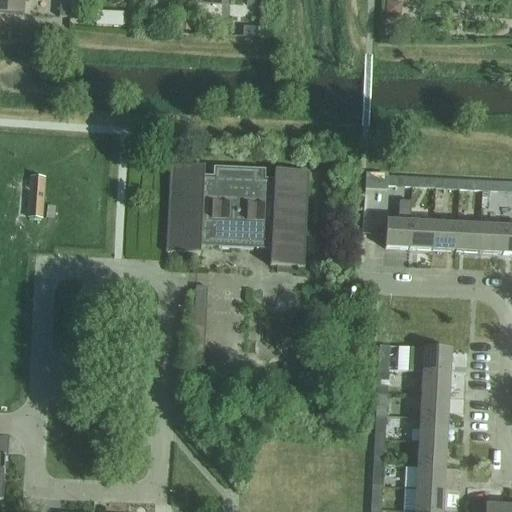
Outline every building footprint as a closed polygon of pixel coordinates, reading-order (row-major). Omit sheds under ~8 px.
[(23,0),(0,0),(0,16),(23,18),(23,0)] [(389,0),(390,13),(409,12),(408,0),(389,0)] [(58,19),(69,20),(70,2),(59,2),(58,19)] [(269,269),(304,270),(309,175),(274,173),(274,183),(264,183),(264,173),(213,171),(212,180),(203,179),(203,170),(169,168),(165,256),(198,257),(199,250),(270,254),(269,269)] [(27,220),(42,221),(45,180),(30,179),(27,220)] [(411,190),(412,180),(387,179),(387,189),(411,190)] [(434,191),(435,181),(412,180),(411,190),(434,191)] [(458,193),(458,183),(435,181),(434,191),(458,193)] [(481,194),(482,184),(458,183),(458,193),(481,194)] [(505,195),(505,185),(482,184),(481,194),(505,195)] [(384,251),(408,252),(409,224),(410,204),(398,204),(397,224),(385,223),(384,251)] [(408,252),(431,253),(433,225),(409,224),(408,252)] [(431,253),(454,255),(456,227),(433,225),(431,253)] [(454,255),(478,256),(479,228),(456,227),(454,255)] [(478,256),(501,257),(503,229),(479,228),(478,256)] [(511,229),(503,229),(501,257),(511,257),(511,229)] [(377,372),(387,373),(389,349),(379,348),(377,372)] [(409,350),(408,374),(421,375),(449,376),(450,352),(409,350)] [(387,373),(377,372),(376,396),(386,396),(387,373)] [(421,375),(420,398),(448,400),(449,376),(421,375)] [(386,396),(376,396),(375,419),(385,420),(386,396)] [(420,398),(418,422),(447,423),(448,400),(420,398)] [(385,420),(375,419),(374,442),(384,443),(385,420)] [(418,422),(417,445),(446,447),(447,423),(418,422)] [(374,442),(372,466),(382,466),(384,443),(374,442)] [(417,445),(416,469),(445,470),(446,447),(417,445)] [(372,466),(371,489),(381,490),(382,466),(372,466)] [(416,469),(415,492),(444,493),(445,470),(416,469)] [(380,511),(381,490),(371,489),(370,511),(380,511)] [(415,492),(413,511),(442,511),(444,493),(415,492)]
